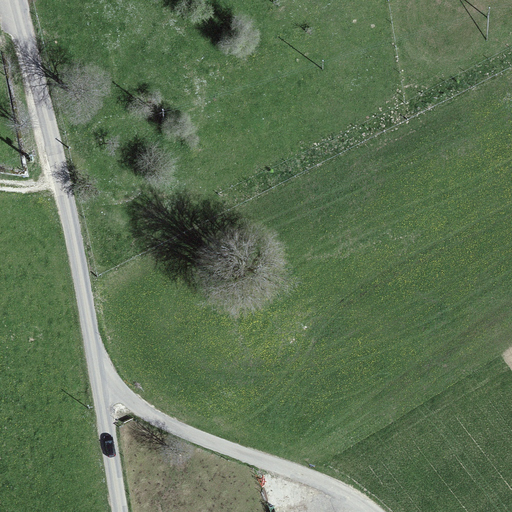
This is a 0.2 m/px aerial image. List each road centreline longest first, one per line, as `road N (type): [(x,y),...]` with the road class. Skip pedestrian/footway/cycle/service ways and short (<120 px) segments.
road 1 (unclassified): [(104,393),(12,0)]
road 2 (unclassified): [(357,511),(104,393)]
road 3 (unclassified): [(123,511),(104,393)]
